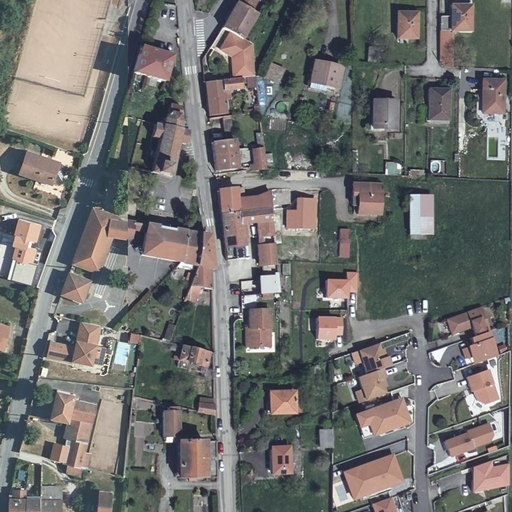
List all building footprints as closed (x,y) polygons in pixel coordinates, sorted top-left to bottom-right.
[(238,0),(227,21),(222,28),(230,33),(241,39),(248,28),(256,14),(252,11),(258,0),(238,0)] [(470,31),(469,6),(450,6),(451,31),(470,31)] [(416,14),(397,14),(397,39),(400,39),(409,38),(416,38),(416,14)] [(230,33),(222,28),(210,48),(213,50),(220,50),(230,33)] [(241,39),(230,33),(220,50),(231,57),(232,74),(252,74),(251,46),(241,39)] [(172,55),(140,47),(133,72),(164,80),(172,55)] [(376,47),(368,47),(367,61),(375,62),(376,47)] [(337,88),(341,68),(321,63),(314,62),(310,83),(324,86),(337,88)] [(269,80),(277,83),(284,70),(270,64),(264,77),(269,80)] [(247,78),(245,78),(246,82),(246,88),(256,88),(254,78),(247,78)] [(241,83),(241,79),(234,79),(205,82),(209,116),(225,114),(223,93),(222,91),(228,90),(241,89),(241,83)] [(502,82),(481,82),(481,114),(502,114),(502,82)] [(323,91),(324,86),(310,83),(309,88),(323,91)] [(449,90),(428,90),(427,120),(448,120),(449,90)] [(382,130),(395,130),(395,101),(372,101),(372,126),(383,126),(382,130)] [(187,132),(187,130),(180,129),(181,123),(179,114),(180,107),(169,104),(166,115),(161,120),(160,125),(153,124),(151,137),(158,139),(150,172),(170,176),(177,143),(184,144),(187,132)] [(237,140),(234,115),(219,118),(222,141),(234,140),(237,140)] [(252,150),(263,148),(263,142),(262,134),(257,134),(258,142),(251,143),(252,150)] [(254,171),(265,169),(263,148),(252,150),(236,152),(234,140),(222,141),(212,142),(215,171),(237,169),(237,165),(253,163),(254,171)] [(38,174),(53,180),(59,163),(27,152),(20,172),(37,178),(38,174)] [(385,162),(384,175),(399,175),(400,163),(385,162)] [(52,183),(53,180),(38,174),(37,178),(52,183)] [(352,183),(351,193),(356,193),(356,206),(356,215),(379,215),(379,184),(352,183)] [(236,188),(217,191),(220,215),(270,208),(269,192),(254,197),(237,199),(236,188)] [(430,196),(408,196),(409,234),(431,233),(430,196)] [(94,208),(91,216),(111,219),(112,213),(94,208)] [(270,208),(220,215),(224,247),(241,246),(241,244),(247,243),(246,238),(244,238),(244,232),(245,232),(245,225),(255,224),(259,224),(261,245),(257,245),(258,265),(262,265),(276,264),(277,262),(276,260),(270,208)] [(91,216),(73,263),(95,271),(98,264),(102,265),(113,235),(108,234),(111,219),(91,216)] [(12,244),(14,244),(17,245),(15,258),(32,263),(36,248),(27,245),(28,239),(36,241),(40,224),(19,219),(12,244)] [(133,225),(133,223),(117,220),(111,219),(108,234),(113,235),(131,238),(132,230),(133,225)] [(181,263),(185,232),(146,225),(146,227),(145,232),(141,254),(181,263)] [(350,232),(340,231),(339,257),(349,258),(350,232)] [(195,266),(199,234),(185,232),(181,263),(195,266)] [(195,266),(210,269),(208,236),(199,234),(195,266)] [(288,240),(287,250),(304,250),(304,240),(288,240)] [(277,273),(276,264),(262,265),(263,278),(274,276),(274,273),(277,273)] [(236,265),(227,266),(229,296),(242,296),(244,295),(242,268),(236,269),(236,265)] [(200,287),(211,289),(210,269),(195,266),(185,297),(189,299),(189,301),(195,303),(200,287)] [(91,281),(70,273),(62,294),(83,302),(91,281)] [(260,294),(279,293),(278,276),(274,276),(263,278),(259,278),(260,294)] [(242,296),(243,308),(257,308),(257,294),(244,295),(242,296)] [(482,307),(447,319),(452,334),(473,327),(476,336),(489,332),(490,331),(482,307)] [(267,310),(248,310),(249,328),(249,347),(269,346),(267,310)] [(101,326),(82,322),(77,343),(63,340),(61,353),(75,357),(76,354),(94,359),(101,326)] [(462,349),(466,359),(471,357),(495,349),(492,339),(491,339),(489,332),(476,336),(470,338),(473,345),(462,349)] [(137,344),(138,335),(129,334),(128,343),(137,344)] [(378,343),(352,353),(355,363),(362,361),(367,374),(382,369),(391,366),(388,357),(384,359),(381,350),(378,343)] [(505,343),(498,345),(500,353),(508,351),(505,343)] [(174,358),(179,360),(182,346),(177,345),(175,351),(174,358)] [(205,366),(208,352),(182,346),(179,360),(205,366)] [(495,349),(471,357),(474,365),(498,356),(495,349)] [(360,364),(355,366),(358,375),(364,373),(360,364)] [(318,365),(309,368),(311,373),(319,371),(318,365)] [(367,374),(360,376),(364,390),(357,392),(359,400),(385,391),(384,387),(381,379),(385,377),(382,369),(367,374)] [(499,400),(488,370),(466,378),(471,392),(474,392),(477,401),(485,405),(499,400)] [(91,425),(96,403),(75,398),(76,395),(58,391),(51,416),(68,420),(64,436),(72,438),(87,442),(91,425)] [(385,391),(359,400),(360,403),(386,394),(385,391)] [(294,392),(269,392),(270,413),(294,413),(294,392)] [(215,415),(214,399),(199,398),(196,411),(205,413),(215,415)] [(401,399),(364,412),(372,435),(409,422),(405,411),(401,413),(400,409),(404,407),(401,399)] [(178,437),(177,407),(167,407),(167,411),(162,411),(163,437),(164,437),(178,437)] [(364,412),(355,415),(363,438),(372,435),(364,412)] [(472,432),(444,442),(449,457),(473,448),(472,447),(489,441),(492,435),(488,424),(471,430),(472,432)] [(331,446),(331,430),(318,430),(319,446),(331,446)] [(72,438),(67,463),(68,463),(77,466),(81,467),(85,451),(86,447),(87,442),(72,438)] [(204,477),(203,441),(178,442),(177,442),(178,478),(204,477)] [(289,447),(270,447),(271,474),(290,473),(289,447)] [(82,467),(87,468),(91,453),(85,451),(81,467),(82,467)] [(353,470),(362,495),(401,481),(392,456),(353,470)] [(490,461),(472,467),(472,492),(508,485),(509,465),(490,468),(490,461)] [(82,467),(81,467),(77,466),(68,463),(66,472),(80,475),(82,467)] [(353,470),(344,473),(353,498),(362,495),(353,470)] [(61,486),(41,486),(41,494),(41,497),(61,498),(61,486)] [(13,489),(14,498),(26,497),(26,493),(27,488),(13,489)] [(99,500),(99,490),(92,489),(90,499),(99,500)] [(113,491),(99,490),(99,500),(97,511),(110,511),(111,502),(113,491)] [(14,498),(9,498),(8,511),(25,511),(26,497),(14,498)] [(39,511),(41,497),(26,497),(25,511),(39,511)] [(61,511),(61,498),(41,497),(39,511),(61,511)] [(395,511),(391,497),(373,504),(375,511),(395,511)]
